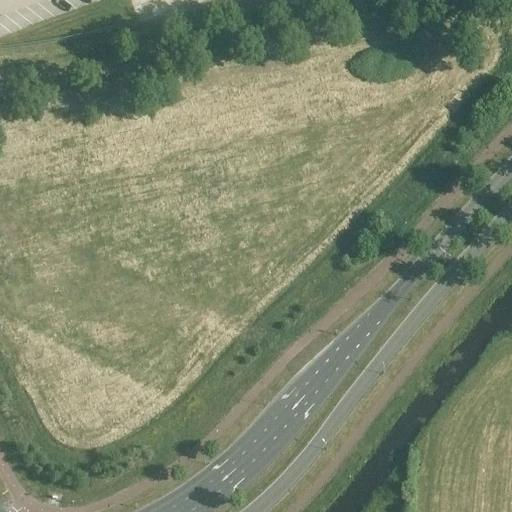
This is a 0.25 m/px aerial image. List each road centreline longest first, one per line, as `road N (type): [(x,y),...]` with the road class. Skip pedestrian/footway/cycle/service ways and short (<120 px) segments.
road 1 (primary): [(511,170),(250,458),(180,511)]
road 2 (primary): [(254,511),(511,210)]
